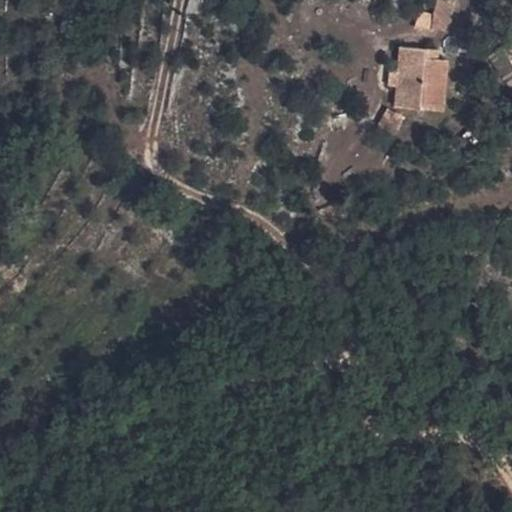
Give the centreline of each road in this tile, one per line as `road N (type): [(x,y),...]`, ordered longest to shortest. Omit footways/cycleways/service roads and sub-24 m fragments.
road 1 (track): [(0,477),(101,418),(349,344),(345,270),(378,218),(511,187)]
road 2 (track): [(349,344),(376,420),(467,428),(511,473)]
